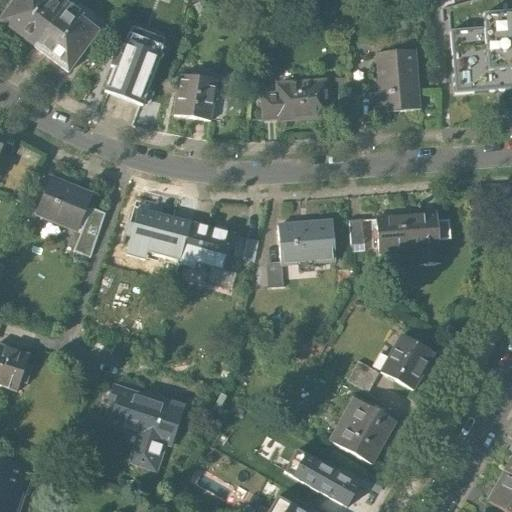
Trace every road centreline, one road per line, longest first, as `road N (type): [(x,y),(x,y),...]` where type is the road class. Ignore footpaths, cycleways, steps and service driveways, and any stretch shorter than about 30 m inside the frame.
road 1 (residential): [(511,153),(263,170),(171,166),(60,128),(0,95)]
road 2 (residential): [(435,511),(511,375)]
